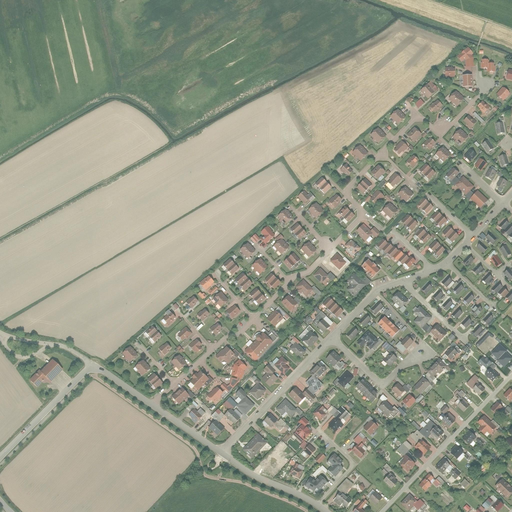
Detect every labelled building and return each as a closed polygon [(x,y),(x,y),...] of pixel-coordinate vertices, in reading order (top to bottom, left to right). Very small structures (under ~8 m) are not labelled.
[(465,46),(455,54),(456,56),(458,56),(460,58),(462,57),(463,58),(470,59),(469,58),(469,57),(470,55),(468,53),(469,52),(465,46)] [(450,66),(442,66),(442,76),(453,75),(453,69),(450,69),(450,66)] [(511,69),(505,68),(503,77),(511,78),(511,69)] [(425,97),(435,89),(428,80),(418,89),(425,97)] [(499,99),(505,91),(499,86),(493,93),(499,99)] [(457,94),(453,90),(445,98),(450,101),(457,94)] [(454,105),(461,98),(457,94),(450,101),(454,105)] [(421,102),(417,98),(411,104),(415,108),(421,102)] [(439,104),(434,99),(427,106),(432,111),(439,104)] [(486,107),(479,100),(475,104),(482,111),(486,107)] [(443,105),(442,105),(436,111),(439,114),(445,108),(443,105)] [(399,112),(395,108),(387,115),(392,119),(399,112)] [(479,117),(472,111),(470,113),(477,119),(479,117)] [(403,116),(399,112),(392,119),(396,123),(403,116)] [(473,121),(466,114),(460,119),(468,126),(473,121)] [(499,121),(491,122),(494,132),(501,131),(499,121)] [(379,130),(375,126),(367,134),(371,138),(379,130)] [(411,141),(418,133),(411,127),(404,134),(411,141)] [(460,131),(456,127),(449,135),(453,139),(460,131)] [(383,135),(379,130),(371,138),(375,143),(383,135)] [(458,143),(465,135),(460,131),(453,139),(458,143)] [(433,141),(427,136),(421,143),(427,148),(433,141)] [(491,147),(486,139),(479,143),(485,151),(491,147)] [(405,146),(399,140),(390,149),(396,155),(405,146)] [(361,148),(357,143),(348,151),(352,155),(361,148)] [(444,148),(440,145),(432,153),(436,157),(444,148)] [(356,159),(365,151),(361,148),(352,155),(356,159)] [(440,161),(448,152),(444,148),(436,157),(440,161)] [(467,160),(474,153),(468,148),(461,155),(467,160)] [(505,161),(502,153),(495,155),(498,164),(505,161)] [(415,159),(409,154),(403,161),(408,166),(415,159)] [(478,169),(483,162),(476,158),(471,165),(478,169)] [(351,169),(343,162),(337,168),(345,176),(351,169)] [(426,167),(422,163),(416,170),(420,174),(426,167)] [(382,171),(375,164),(368,172),(375,179),(382,171)] [(431,171),(426,167),(420,174),(424,178),(431,171)] [(447,179),(455,172),(450,167),(443,175),(447,179)] [(489,179),(493,171),(485,167),(481,175),(489,179)] [(391,171),(383,181),(390,187),(398,177),(391,171)] [(465,180),(460,176),(452,183),(457,188),(465,180)] [(324,182),(319,177),(312,183),(317,188),(324,182)] [(503,180),(496,177),(492,185),(499,188),(503,180)] [(369,184),(362,178),(354,186),(360,193),(369,184)] [(462,193),(470,185),(465,180),(457,188),(462,193)] [(328,186),(324,182),(317,188),(321,193),(328,186)] [(410,193),(402,185),(394,193),(402,201),(410,193)] [(382,195),(375,189),(369,197),(367,198),(374,204),(382,195)] [(301,190),(294,195),(301,202),(310,193),(308,191),(304,194),(301,190)] [(480,195),(474,190),(467,198),(472,203),(480,195)] [(325,199),(331,207),(339,199),(333,192),(325,199)] [(369,197),(365,194),(360,199),(364,202),(367,198),(369,197)] [(477,207),(484,199),(480,195),(472,203),(477,207)] [(425,202),(420,197),(414,204),(419,209),(425,202)] [(313,201),(305,208),(309,213),(317,206),(313,201)] [(423,212),(430,205),(425,202),(419,209),(423,212)] [(394,210),(386,203),(380,210),(388,217),(394,210)] [(317,206),(309,213),(313,217),(321,211),(317,206)] [(347,210),(342,206),(336,213),(340,217),(347,210)] [(287,212),(283,207),(274,216),(278,220),(287,212)] [(351,214),(347,210),(340,217),(344,221),(351,214)] [(438,215),(434,210),(428,217),(433,221),(438,215)] [(282,224),(290,215),(287,212),(278,220),(282,224)] [(409,218),(405,214),(398,221),(402,225),(409,218)] [(443,219),(438,215),(433,221),(437,225),(443,219)] [(407,230),(414,223),(409,218),(402,225),(407,230)] [(507,224),(502,219),(496,226),(501,231),(507,224)] [(299,227),(294,222),(288,228),(292,233),(299,227)] [(272,233),(265,224),(259,229),(263,234),(258,238),(261,242),(272,233)] [(360,224),(354,230),(363,239),(369,233),(367,230),(360,224)] [(511,230),(511,228),(507,224),(501,231),(507,236),(511,230)] [(450,230),(445,225),(439,232),(444,237),(450,230)] [(373,237),(377,233),(371,226),(367,230),(369,233),(373,237)] [(296,237),(303,231),(299,227),(292,233),(296,237)] [(422,231),(417,227),(411,234),(416,238),(422,231)] [(455,234),(450,230),(444,237),(449,241),(455,234)] [(421,242),(427,236),(422,231),(416,238),(421,242)] [(494,237),(487,231),(483,236),(490,242),(494,237)] [(256,238),(252,233),(248,236),(252,241),(256,238)] [(279,238),(269,246),(273,250),(283,242),(279,238)] [(348,238),(341,245),(351,254),(357,247),(348,238)] [(383,242),(380,239),(374,245),(377,248),(379,247),(383,242)] [(437,244),(432,239),(426,246),(430,251),(437,244)] [(306,241),(297,248),(301,251),(309,244),(306,241)] [(384,252),(390,245),(385,241),(383,242),(379,247),(384,252)] [(484,246),(478,241),(474,245),(480,250),(484,246)] [(249,246),(245,242),(237,248),(240,252),(249,246)] [(277,255),(286,246),(283,242),(273,250),(277,255)] [(305,256),(313,249),(309,244),(301,251),(305,256)] [(435,255),(441,248),(437,244),(430,251),(435,255)] [(508,252),(503,244),(496,247),(501,256),(508,252)] [(389,255),(394,249),(390,245),(384,252),(389,256),(389,255)] [(243,256),(252,249),(249,246),(240,252),(243,256)] [(395,258),(400,252),(396,248),(394,249),(389,255),(393,259),(395,258)] [(297,259),(290,252),(285,256),(291,263),(297,259)] [(333,252),(326,259),(336,269),(343,262),(333,252)] [(401,261),(405,256),(401,252),(395,258),(399,262),(401,261)] [(464,264),(470,258),(466,254),(460,260),(464,264)] [(498,262),(493,254),(486,258),(492,266),(498,262)] [(406,265),(412,259),(407,255),(405,256),(401,261),(406,265)] [(280,260),(286,268),(291,263),(285,256),(280,260)] [(260,261),(257,257),(248,264),(252,268),(260,261)] [(365,257),(358,265),(370,276),(377,268),(365,257)] [(219,264),(223,269),(231,262),(227,258),(219,264)] [(256,272),(264,265),(260,261),(252,268),(256,272)] [(223,269),(227,273),(235,266),(231,262),(223,269)] [(480,267),(475,262),(469,269),(474,274),(480,267)] [(317,266),(309,274),(317,282),(325,274),(317,266)] [(511,275),(505,268),(500,272),(507,280),(511,275)] [(261,279),(265,283),(273,276),(268,271),(261,279)] [(483,282),(490,275),(485,271),(479,278),(483,282)] [(232,278),(236,283),(244,277),(239,272),(232,278)] [(344,279),(348,283),(343,288),(350,295),(362,283),(359,279),(351,272),(344,279)] [(202,288),(210,280),(204,274),(196,282),(202,288)] [(449,278),(445,274),(438,281),(442,285),(449,278)] [(368,280),(363,275),(359,279),(362,283),(364,284),(368,280)] [(265,283),(270,288),(277,280),(273,276),(265,283)] [(236,283),(241,288),(248,282),(244,277),(236,283)] [(309,288),(299,278),(292,286),(302,295),(309,288)] [(423,292),(429,286),(424,281),(417,287),(423,292)] [(460,286),(455,281),(449,287),(454,293),(460,286)] [(495,281),(488,287),(493,292),(500,285),(495,281)] [(213,283),(205,288),(207,292),(215,287),(213,283)] [(506,290),(500,285),(493,292),(499,297),(501,295),(506,290)] [(245,294),(250,298),(257,290),(253,286),(245,294)] [(198,288),(195,291),(199,297),(203,294),(198,288)] [(511,293),(511,292),(507,288),(506,290),(501,295),(506,300),(511,293)] [(405,299),(395,289),(388,297),(398,306),(400,304),(405,299)] [(433,299),(440,293),(436,289),(429,295),(433,299)] [(222,295),(218,290),(210,297),(214,301),(222,295)] [(250,298),(254,302),(261,295),(257,290),(250,298)] [(471,296),(465,291),(460,298),(465,302),(471,296)] [(189,293),(182,299),(188,306),(195,300),(189,293)] [(284,293),(277,301),(287,309),(293,302),(284,293)] [(218,306),(226,299),(222,295),(214,301),(218,306)] [(340,309),(326,296),(320,302),(334,315),(340,309)] [(442,308),(448,301),(444,297),(438,303),(442,308)] [(367,306),(372,312),(380,304),(374,299),(367,306)] [(223,311),(229,316),(236,309),(231,303),(223,311)] [(429,316),(417,304),(411,310),(415,315),(411,319),(418,327),(422,322),(429,316)] [(479,308),(474,304),(468,310),(473,315),(479,308)] [(199,306),(192,312),(198,319),(205,313),(199,306)] [(452,317),(459,311),(454,306),(448,313),(452,317)] [(263,317),(271,325),(280,316),(272,308),(263,317)] [(164,322),(173,316),(168,310),(160,317),(164,322)] [(354,319),(360,325),(367,317),(362,312),(354,319)] [(489,316),(484,312),(478,318),(484,323),(489,316)] [(316,320),(312,324),(320,331),(327,324),(320,317),(315,313),(312,316),(316,320)] [(307,314),(302,317),(305,322),(310,319),(307,314)] [(385,318),(381,315),(374,322),(378,326),(385,318)] [(462,326),(468,320),(463,315),(457,322),(462,326)] [(389,322),(385,318),(378,326),(382,329),(389,322)] [(213,321),(206,327),(212,334),(219,328),(213,321)] [(392,325),(389,322),(382,329),(385,333),(392,325)] [(435,339),(443,331),(434,322),(426,329),(435,339)] [(479,328),(474,323),(468,329),(473,334),(479,328)] [(181,324),(173,332),(180,340),(188,332),(181,324)] [(143,331),(147,335),(154,329),(152,327),(150,325),(143,331)] [(349,325),(342,333),(347,338),(355,330),(349,325)] [(396,329),(392,325),(385,333),(389,336),(396,329)] [(478,332),(485,338),(490,332),(483,326),(478,332)] [(275,336),(268,328),(265,331),(262,328),(261,329),(271,339),(275,336)] [(147,335),(150,340),(158,334),(156,331),(154,329),(147,335)] [(261,329),(241,349),(252,359),(271,339),(261,329)] [(307,346),(315,337),(309,331),(307,329),(305,331),(298,338),(307,346)] [(368,345),(374,340),(364,330),(356,338),(366,348),(368,345)] [(403,347),(409,340),(404,335),(397,342),(403,347)] [(193,336),(185,344),(190,350),(192,349),(194,351),(199,347),(197,345),(199,343),(193,336)] [(292,340),(286,347),(296,356),(302,350),(292,340)] [(372,348),(377,343),(374,340),(368,345),(372,348)] [(395,340),(392,345),(400,351),(403,347),(397,342),(395,340)] [(156,347),(161,353),(168,347),(163,341),(156,347)] [(505,364),(511,358),(505,352),(507,349),(499,341),(491,350),(505,364)] [(118,352),(122,356),(130,348),(126,344),(118,352)] [(394,350),(388,344),(384,348),(387,351),(390,354),(394,350)] [(223,362),(231,353),(222,345),(214,353),(223,362)] [(447,345),(441,354),(447,359),(454,351),(447,345)] [(122,356),(126,360),(134,352),(130,348),(122,356)] [(330,349),(322,357),(330,365),(338,356),(330,349)] [(386,365),(393,357),(387,351),(386,350),(379,358),(386,365)] [(180,366),(181,364),(184,361),(175,352),(172,355),(170,355),(169,357),(167,359),(176,369),(179,366),(180,366)] [(490,368),(492,364),(480,354),(475,360),(483,368),(486,364),(488,366),(490,368)] [(283,360),(278,355),(270,363),(281,372),(286,367),(281,363),(283,360)] [(443,365),(435,357),(424,370),(430,375),(435,369),(437,371),(443,365)] [(53,374),(59,368),(49,358),(46,361),(37,370),(36,368),(26,378),(34,385),(40,378),(43,376),(47,380),(53,374)] [(131,365),(135,369),(143,362),(139,358),(131,365)] [(227,373),(238,375),(240,368),(244,366),(237,358),(231,363),(227,373)] [(135,369),(138,373),(146,366),(143,362),(135,369)] [(272,369),(265,362),(262,365),(266,369),(269,372),(272,369)] [(316,362),(312,366),(318,372),(322,369),(316,362)] [(312,366),(306,371),(313,378),(318,372),(312,366)] [(490,368),(488,366),(481,373),(488,380),(495,373),(490,368)] [(266,384),(274,377),(269,372),(266,369),(259,377),(266,384)] [(187,380),(195,388),(205,377),(197,370),(187,380)] [(350,376),(343,371),(334,381),(341,386),(350,376)] [(144,379),(148,384),(156,376),(152,372),(144,379)] [(475,377),(472,374),(463,382),(469,388),(470,387),(475,382),(472,380),(475,377)] [(420,375),(410,386),(416,392),(427,381),(420,375)] [(148,384),(152,388),(160,380),(156,376),(148,384)] [(361,378),(360,377),(353,384),(361,392),(367,385),(368,385),(366,383),(363,380),(361,378)] [(401,388),(393,381),(388,387),(396,394),(401,388)] [(246,390),(253,398),(262,389),(254,382),(246,390)] [(481,388),(475,382),(470,387),(476,392),(481,388)] [(204,394),(211,401),(220,392),(213,385),(204,394)] [(299,392),(293,385),(285,393),(295,403),(303,395),(299,392)] [(360,394),(368,401),(373,396),(371,394),(374,391),(372,389),(369,386),(367,385),(361,392),(360,394)] [(169,395),(175,402),(185,393),(179,386),(169,395)] [(328,395),(333,389),(330,386),(325,392),(328,395)] [(313,396),(304,387),(299,392),(303,395),(308,401),(313,396)] [(511,393),(511,391),(507,387),(500,395),(506,400),(511,393)] [(412,399),(406,393),(399,400),(405,406),(412,399)] [(251,403),(241,395),(236,401),(239,404),(237,407),(242,412),(251,403)] [(292,406),(282,397),(272,407),(278,413),(282,410),(288,415),(293,410),(294,408),(292,406)] [(389,406),(382,399),(380,401),(375,406),(384,415),(387,412),(390,415),(395,410),(390,405),(389,406)] [(460,399),(454,405),(460,410),(466,405),(460,399)] [(499,407),(493,401),(487,409),(492,414),(499,407)] [(317,419),(324,412),(319,408),(320,406),(317,402),(308,411),(317,419)] [(348,413),(338,404),(330,413),(332,416),(335,419),(338,415),(343,419),(348,413)] [(198,414),(190,407),(184,414),(192,421),(198,414)] [(227,407),(221,413),(231,422),(237,415),(227,407)] [(274,419),(267,412),(260,419),(267,425),(270,422),(277,429),(280,425),(284,429),(287,425),(277,416),(274,419)] [(445,412),(438,419),(445,426),(452,419),(445,412)] [(493,426),(480,414),(474,421),(478,425),(475,428),(481,433),(484,430),(487,432),(493,426)] [(305,421),(300,416),(297,419),(300,422),(302,424),(305,421)] [(332,416),(325,424),(332,430),(336,425),(338,427),(341,423),(335,419),(332,416)] [(205,426),(214,434),(220,427),(212,419),(205,426)] [(374,425),(367,419),(360,427),(367,433),(374,425)] [(432,425),(426,419),(416,430),(423,437),(427,432),(426,431),(432,425)] [(302,439),(309,431),(302,424),(300,422),(292,429),(302,439)] [(439,432),(432,425),(426,431),(427,432),(434,438),(439,432)] [(407,434),(406,436),(415,442),(419,438),(418,436),(419,435),(414,429),(411,432),(409,432),(407,434)] [(467,430),(459,437),(465,443),(473,436),(467,430)] [(264,440),(255,431),(239,447),(248,456),(264,440)] [(359,437),(354,433),(349,439),(354,442),(356,439),(359,437)] [(427,446),(419,438),(415,442),(413,444),(422,452),(427,446)] [(357,457),(363,451),(357,445),(360,443),(356,439),(354,442),(347,448),(357,457)] [(408,445),(402,439),(399,442),(405,448),(408,445)] [(306,455),(312,448),(306,442),(299,449),(306,455)] [(405,448),(399,442),(395,447),(401,453),(405,448)] [(454,457),(459,451),(452,445),(447,451),(454,457)] [(277,461),(280,454),(270,450),(266,461),(278,466),(280,462),(277,461)] [(315,462),(321,455),(317,451),(311,458),(315,462)] [(331,451),(324,458),(329,463),(324,468),(332,475),(341,466),(337,462),(340,459),(331,451)] [(404,470),(411,462),(403,455),(396,462),(404,470)] [(440,457),(432,465),(439,472),(447,463),(440,457)] [(295,476),(298,469),(293,467),(295,463),(291,461),(286,472),(295,476)] [(382,466),(379,469),(382,473),(388,467),(383,462),(380,465),(382,466)] [(319,467),(322,470),(324,468),(318,463),(309,472),(311,475),(319,467)] [(450,467),(446,472),(452,477),(456,472),(450,467)] [(386,472),(379,479),(388,488),(395,481),(386,472)] [(425,472),(414,484),(421,490),(427,483),(425,480),(429,476),(425,472)] [(301,476),(297,481),(302,483),(301,484),(310,490),(312,486),(317,488),(325,480),(317,473),(312,478),(306,475),(304,478),(301,476)] [(342,494),(351,481),(345,475),(334,487),(336,489),(342,494)] [(465,481),(461,477),(457,482),(461,486),(465,481)] [(511,490),(499,478),(492,485),(504,497),(511,490)] [(342,506),(348,499),(342,494),(336,489),(329,498),(336,505),(338,502),(342,506)] [(371,490),(365,497),(372,503),(379,497),(371,490)] [(406,492),(396,502),(405,510),(414,500),(406,492)] [(494,510),(501,504),(494,497),(491,500),(487,496),(483,499),(494,510)] [(361,511),(362,511),(357,507),(363,500),(360,497),(348,511),(349,511),(361,511)]
